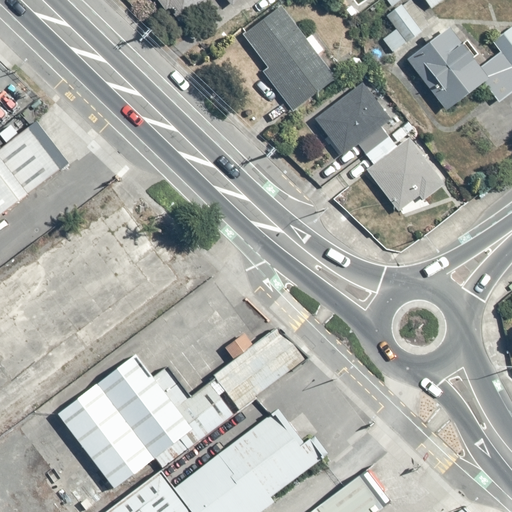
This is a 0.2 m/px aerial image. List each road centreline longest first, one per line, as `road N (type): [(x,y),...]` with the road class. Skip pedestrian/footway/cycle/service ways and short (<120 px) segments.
road 1 (secondary): [(288,245),(233,203),(25,0)]
road 2 (secondary): [(511,468),(418,375)]
road 3 (secondary): [(376,334),(309,280),(288,245)]
road 4 (secondary): [(288,245),(403,288)]
